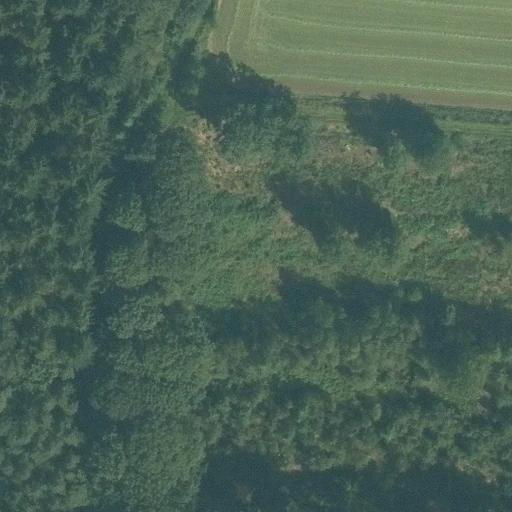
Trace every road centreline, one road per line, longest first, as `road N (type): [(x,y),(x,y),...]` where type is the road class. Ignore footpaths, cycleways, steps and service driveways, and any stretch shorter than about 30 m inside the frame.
road 1 (track): [(164,100),(136,511)]
road 2 (track): [(164,100),(511,128)]
